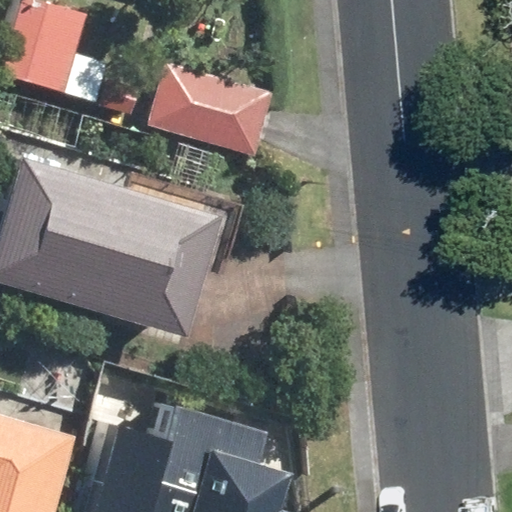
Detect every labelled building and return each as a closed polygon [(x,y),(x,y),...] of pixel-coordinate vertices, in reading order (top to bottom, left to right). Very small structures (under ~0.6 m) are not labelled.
[(44,0),(5,0),(0,19),(0,75),(81,99),(92,59),(60,50),(73,8),(44,0)] [(154,57),(135,122),(240,153),(259,88),(154,57)] [(95,73),(87,101),(121,110),(128,81),(95,73)] [(0,153),(0,154),(0,283),(162,331),(183,262),(204,268),(225,199),(116,167),(110,186),(0,153)] [(88,511),(259,511),(277,457),(121,408),(88,511)] [(40,511),(64,432),(0,413),(0,511),(40,511)]
